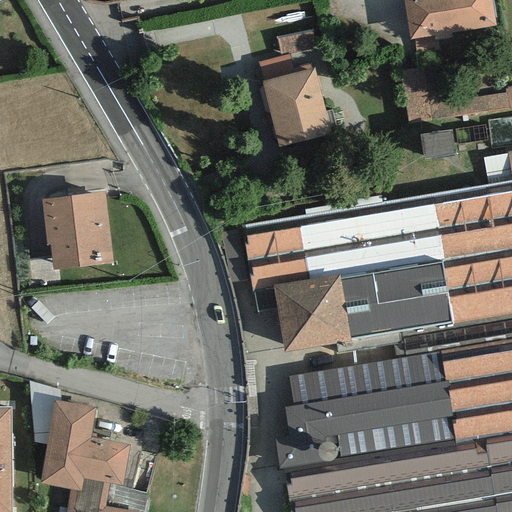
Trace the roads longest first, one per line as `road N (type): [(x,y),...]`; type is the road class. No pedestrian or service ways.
road 1 (primary): [(224,426),(211,297),(172,184),(57,0)]
road 2 (residential): [(224,426),(0,352)]
